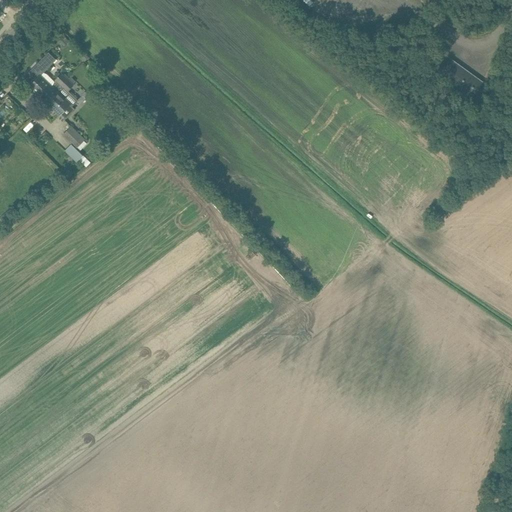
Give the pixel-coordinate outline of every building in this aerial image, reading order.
[(69,41),(63,35),(58,41),(64,47),(69,41)] [(31,71),(24,78),(31,84),(29,86),(36,93),(45,101),(67,79),(63,75),(61,74),(55,80),(58,82),(53,86),(51,87),(40,76),(43,73),(57,59),(50,52),(31,71)] [(84,53),(79,57),(83,63),(88,59),(89,58),(84,53)] [(483,82),(444,53),(432,69),(471,97),(483,82)] [(67,79),(45,101),(59,115),(60,114),(66,119),(75,109),(72,107),(78,101),(67,91),(73,85),(67,80),(67,79)] [(76,148),(85,139),(71,126),(62,135),(76,148)] [(63,151),(76,162),(78,159),(86,166),(89,162),(69,144),(63,151)]
